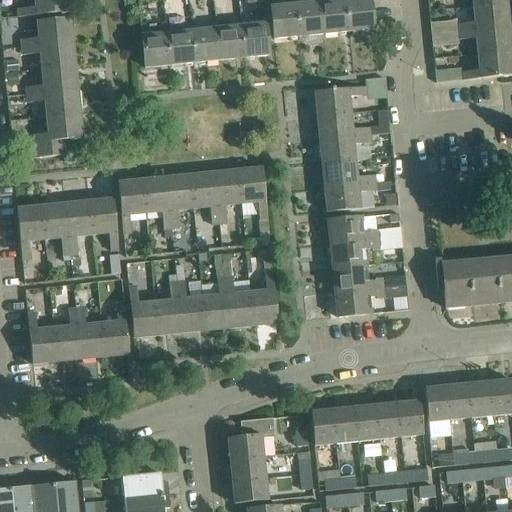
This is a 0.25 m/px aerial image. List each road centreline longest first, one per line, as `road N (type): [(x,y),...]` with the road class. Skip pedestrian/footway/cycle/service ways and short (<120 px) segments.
road 1 (residential): [(427,350),(399,73),(415,25),(412,0)]
road 2 (residential): [(190,405),(287,372),(427,350)]
road 3 (residential): [(6,456),(89,440),(190,405)]
